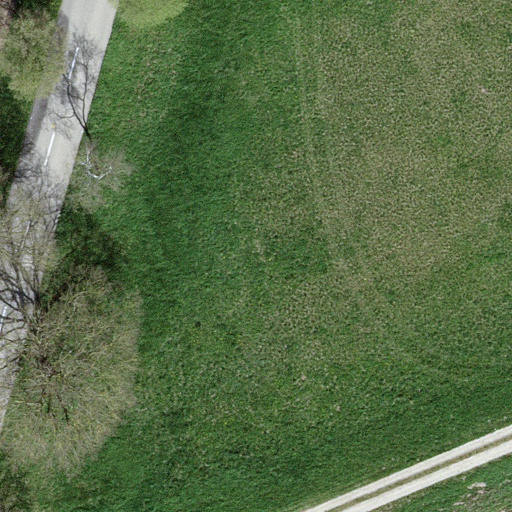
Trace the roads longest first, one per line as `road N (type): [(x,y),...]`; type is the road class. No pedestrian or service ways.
road 1 (tertiary): [(0,339),(92,0)]
road 2 (track): [(332,511),(511,436)]
